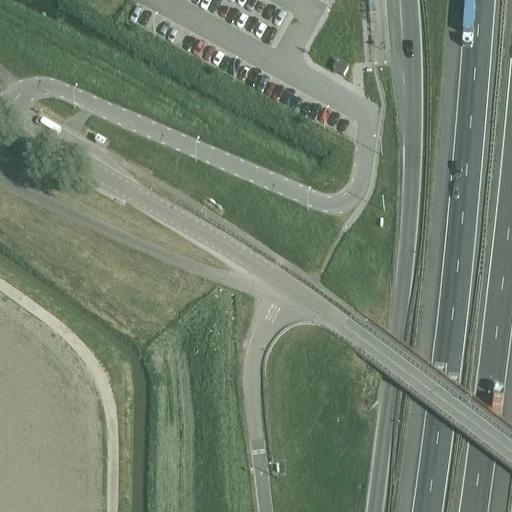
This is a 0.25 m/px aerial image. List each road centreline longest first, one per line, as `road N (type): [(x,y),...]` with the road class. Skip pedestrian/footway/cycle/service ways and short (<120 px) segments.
road 1 (motorway): [(480,0),(427,511)]
road 2 (motorway): [(408,0),(410,195),(374,511)]
road 3 (tertiary): [(288,287),(0,117)]
road 4 (motorway): [(472,511),(511,196)]
road 5 (tertiary): [(288,287),(511,454)]
